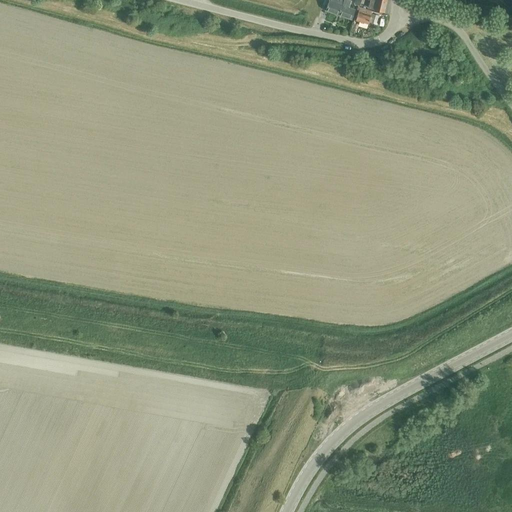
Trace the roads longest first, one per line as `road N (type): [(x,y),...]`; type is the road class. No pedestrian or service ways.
road 1 (secondary): [(286,511),(308,471),(353,423),(511,335)]
road 2 (unclassified): [(394,21),(379,39),(352,41),(175,0)]
road 3 (unclassified): [(511,106),(450,26),(394,21)]
